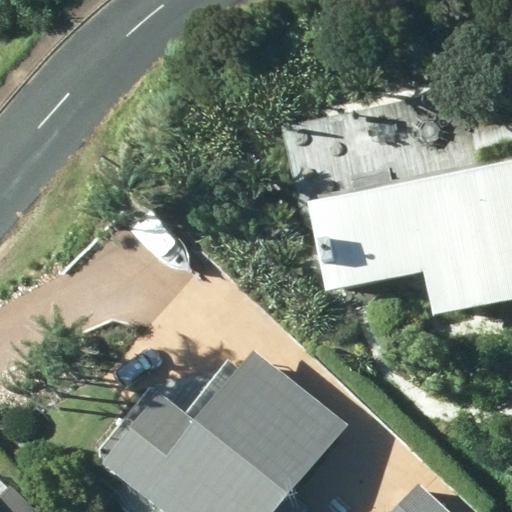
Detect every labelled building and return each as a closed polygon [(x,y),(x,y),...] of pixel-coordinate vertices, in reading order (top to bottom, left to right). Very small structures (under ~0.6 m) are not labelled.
[(511,161),(309,204),(326,293),(423,274),(431,316),(511,299),(511,161)] [(103,464),(162,511),(304,511),(306,510),(291,498),(347,426),(253,352),(195,426),(158,396),(103,464)] [(116,492),(97,476),(85,489),(104,506),(116,492)] [(0,511),(41,511),(14,483),(0,496),(0,511)] [(446,511),(419,487),(396,511),(446,511)]
